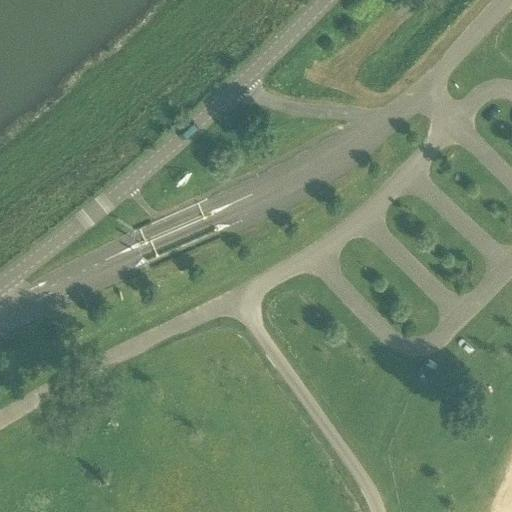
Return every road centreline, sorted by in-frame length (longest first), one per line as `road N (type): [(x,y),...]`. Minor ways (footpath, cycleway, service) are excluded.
road 1 (unclassified): [(0,283),(287,38),(321,0)]
road 2 (unknown): [(252,297),(215,298),(150,328),(0,415)]
